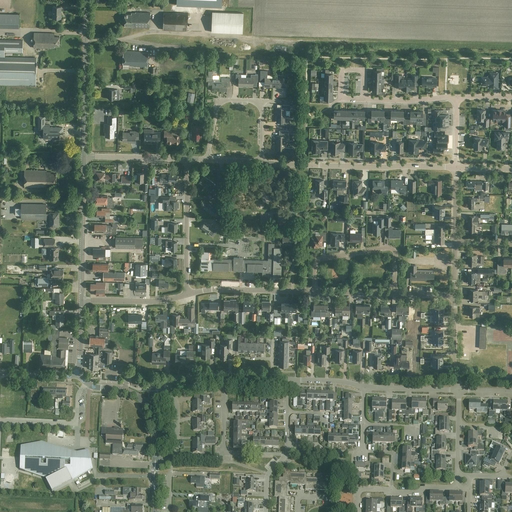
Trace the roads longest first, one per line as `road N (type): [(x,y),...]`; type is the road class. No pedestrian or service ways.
road 1 (unclassified): [(261,162),(456,168)]
road 2 (tertiary): [(82,156),(85,0)]
road 3 (residential): [(314,291),(315,262),(392,248),(395,293)]
road 4 (tertiary): [(81,301),(82,156)]
road 5 (residential): [(186,294),(187,159)]
road 6 (residential): [(314,291),(186,294)]
road 7 (unknown): [(122,36),(242,36)]
